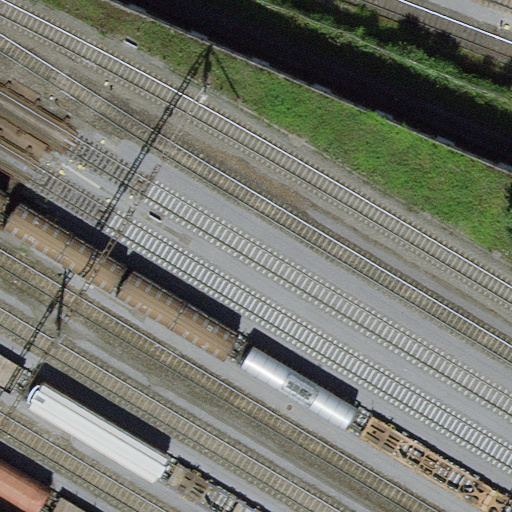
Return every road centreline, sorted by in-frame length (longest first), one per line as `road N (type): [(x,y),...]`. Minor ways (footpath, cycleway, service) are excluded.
road 1 (motorway): [(0,178),(511,405)]
road 2 (motorway): [(511,245),(0,24)]
